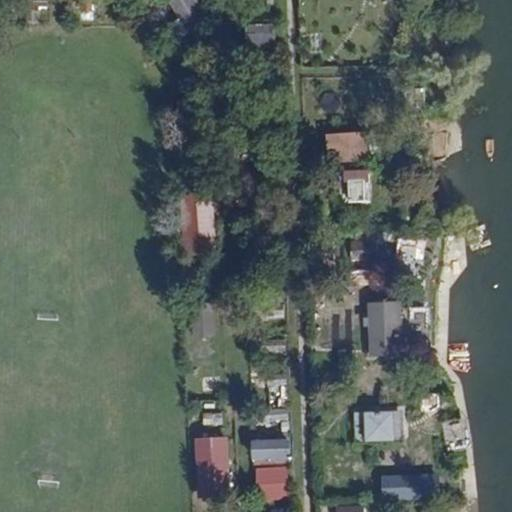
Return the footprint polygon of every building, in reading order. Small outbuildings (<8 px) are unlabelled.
[(91,1),(72,0),(71,16),(79,17),(78,20),(90,20),(91,1)] [(43,15),(44,1),(23,1),(23,19),(36,19),(37,15),(43,15)] [(123,2),(111,1),(111,20),(123,21),(123,2)] [(155,3),(144,2),(143,23),(149,23),(149,20),(155,21),(155,3)] [(193,12),(187,4),(176,15),(182,23),(193,12)] [(274,21),(249,22),(249,47),(274,46),(274,21)] [(346,36),(328,36),(328,51),(346,51),(346,36)] [(199,47),(184,47),(184,58),(200,57),(199,47)] [(275,59),(256,59),(257,76),(275,76),(275,59)] [(202,75),(184,75),(185,86),(202,85),(202,75)] [(203,108),(186,109),(186,119),(203,119),(203,108)] [(277,130),(258,129),(257,144),(276,145),(277,130)] [(370,165),(369,136),(336,137),(336,166),(351,166),(362,166),(370,165)] [(204,143),(187,143),(187,155),(204,156),(204,143)] [(278,164),(259,165),(260,181),(279,180),(278,164)] [(338,174),(338,202),(370,201),(370,174),(362,174),(362,166),(351,166),(351,174),(338,174)] [(205,179),(188,179),(188,191),(205,190),(205,179)] [(279,199),(260,199),(260,213),(279,212),(279,199)] [(207,216),(189,217),(190,228),(207,228),(207,216)] [(280,232),(261,232),(261,246),(264,246),(264,257),(278,257),(278,246),(280,246),(280,232)] [(391,241),(358,242),(358,258),(382,257),(382,252),(392,252),(391,241)] [(208,250),(191,250),(192,261),(209,261),(208,250)] [(266,305),(262,305),(262,322),(283,322),(283,305),(279,305),(279,296),(266,296),(266,305)] [(209,318),(194,319),(193,331),(210,330),(209,318)] [(398,320),(376,321),(377,344),(398,343),(398,320)] [(284,334),(256,335),(257,352),(284,351),(284,334)] [(211,352),(194,353),(195,365),(211,365),(211,352)] [(285,371),(265,371),(266,386),(285,386),(285,371)] [(212,387),(196,388),(196,399),(213,398),(212,387)] [(286,406),(268,406),(268,422),(287,421),(286,406)] [(404,415),(371,416),(372,437),(405,436),(404,415)] [(213,420),(198,421),(198,434),(214,434),(213,420)] [(287,442),(269,443),(269,456),(287,455),(287,442)] [(392,451),(375,451),(375,465),(393,465),(392,451)] [(215,456),(199,456),(200,470),(215,469),(215,456)] [(288,475),(257,476),(258,492),(289,491),(288,475)] [(434,496),(434,475),(419,476),(419,478),(385,479),(385,494),(420,493),(420,496),(434,496)] [(216,493),(201,493),(201,504),(217,504),(216,493)]
